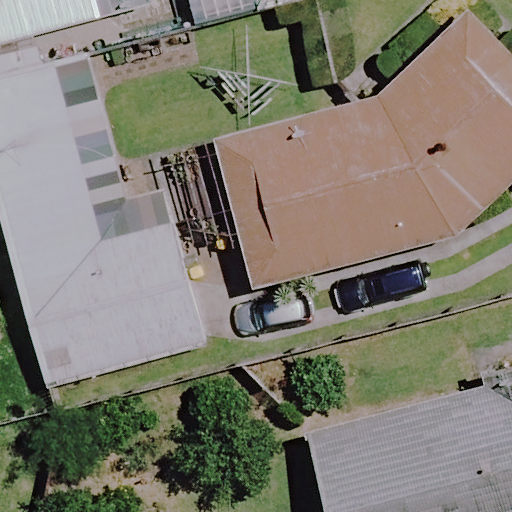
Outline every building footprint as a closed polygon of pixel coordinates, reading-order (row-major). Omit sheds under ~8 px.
[(0,0),(0,68),(55,56),(49,28),(148,0),(0,0)] [(480,0),(393,84),(230,126),(269,279),(473,224),(511,186),(511,25),(489,0),(480,0)] [(0,151),(58,379),(219,338),(179,179),(138,189),(102,45),(55,56),(0,68),(0,151)] [(0,256),(0,336),(7,335),(0,308),(0,300),(11,297),(0,256)] [(500,372),(322,422),(346,511),(511,511),(511,355),(497,359),(500,372)]
